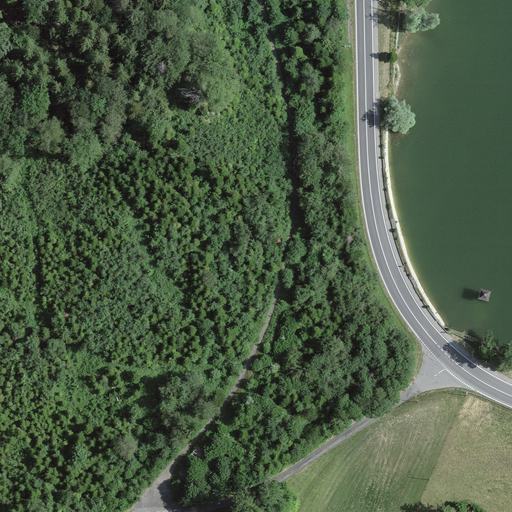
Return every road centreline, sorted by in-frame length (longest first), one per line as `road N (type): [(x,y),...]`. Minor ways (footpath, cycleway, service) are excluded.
road 1 (track): [(154,511),(171,467),(252,355),(284,263),(296,193),(292,129),(262,0)]
road 2 (secondary): [(454,362),(395,288),(375,227),(360,0)]
road 3 (unclassified): [(454,362),(293,471),(192,511)]
